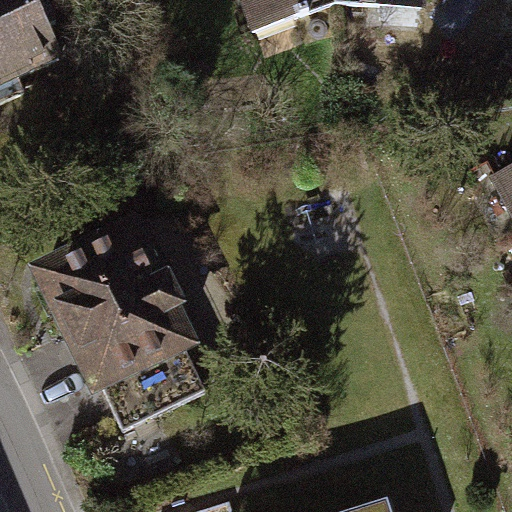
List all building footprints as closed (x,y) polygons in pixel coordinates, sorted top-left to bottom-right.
[(0,0),(0,107),(22,96),(18,87),(64,65),(47,31),(56,27),(42,0),(0,0)] [(240,0),(253,35),(336,5),(335,0),(240,0)] [(426,8),(426,0),(335,0),(336,5),(426,8)] [(511,170),(493,181),(511,213),(511,170)] [(134,222),(25,275),(89,407),(105,399),(123,435),(204,395),(187,361),(199,355),(181,318),(186,315),(168,278),(162,280),(134,222)]
